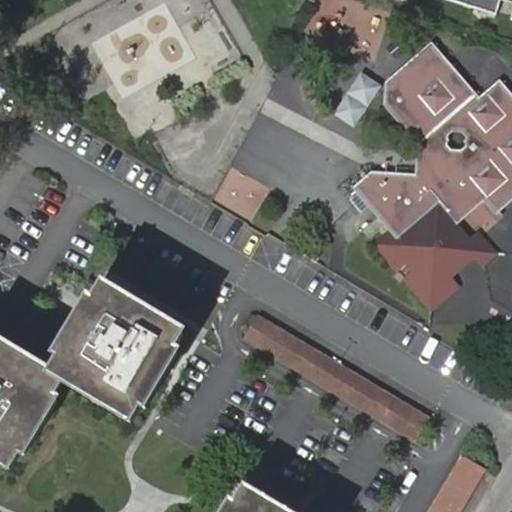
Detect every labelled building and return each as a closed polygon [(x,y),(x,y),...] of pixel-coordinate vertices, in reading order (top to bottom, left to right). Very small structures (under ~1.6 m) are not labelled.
[(339,45),(344,32),(333,27),(344,0),(321,0),(308,32),(339,45)] [(511,0),(453,0),(499,15),(499,9),(511,12),(511,0)] [(475,186),(481,194),(493,207),(511,189),(511,172),(509,168),(511,165),(511,102),(495,83),(474,101),(427,46),(386,82),(384,103),(413,136),(422,136),(419,174),(404,186),(395,177),(370,175),(356,187),(391,227),(402,239),(397,243),(387,232),(375,242),(397,268),(407,259),(413,267),(403,275),(429,305),(453,284),(444,274),(471,250),(464,243),(447,223),(475,199),(469,191),(475,186)] [(475,199),(481,194),(475,186),(469,191),(475,199)] [(402,239),(391,227),(387,232),(397,243),(402,239)] [(474,235),(464,243),(471,250),(444,274),(453,284),(489,253),(474,235)] [(0,462),(12,470),(22,452),(53,400),(65,382),(75,388),(111,410),(134,424),(144,406),(175,355),(186,336),(128,302),(107,288),(95,307),(65,358),(54,375),(0,342),(0,462)] [(57,354),(65,358),(95,307),(89,302),(57,354)] [(431,422),(261,317),(245,342),(417,445),(431,422)] [(182,360),(175,355),(144,406),(151,411),(182,360)] [(53,400),(22,452),(28,457),(60,405),(53,400)] [(460,511),(484,471),(461,458),(430,511),(460,511)] [(238,510),(236,511),(281,511),(270,505),(248,492),(243,501),(238,510)]
